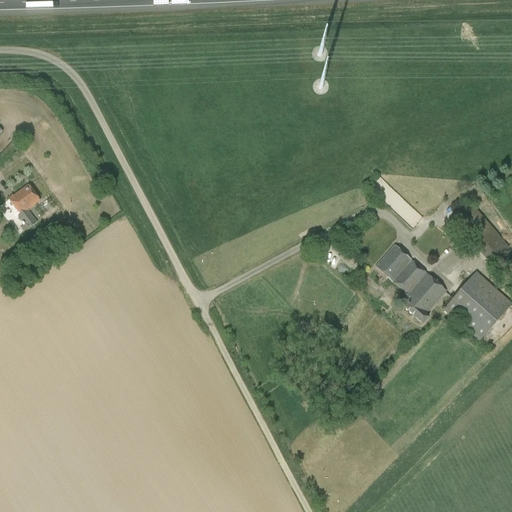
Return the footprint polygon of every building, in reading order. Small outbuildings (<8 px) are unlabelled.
[(0,162),(1,164),(17,146),(13,142),(0,156),(0,162)] [(8,200),(19,215),(17,217),(23,226),(20,227),(23,232),(27,230),(27,231),(13,241),(21,252),(30,245),(29,243),(63,218),(56,209),(37,224),(27,210),(40,201),(28,185),(8,200)] [(470,203),(450,219),(490,265),(510,248),(470,203)] [(394,247),(375,268),(406,296),(399,304),(422,325),(428,318),(425,315),(436,303),(445,292),(394,247)] [(453,299),(443,310),(479,343),(511,305),(476,272),(453,299)]
